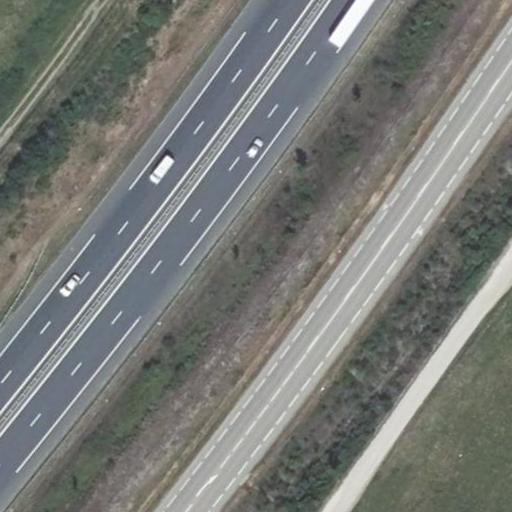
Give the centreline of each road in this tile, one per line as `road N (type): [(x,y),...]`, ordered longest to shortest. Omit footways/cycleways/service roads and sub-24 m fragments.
road 1 (motorway): [(0,464),(351,0)]
road 2 (secondary): [(511,62),(183,511)]
road 3 (motorway): [(289,0),(0,382)]
road 4 (unclassified): [(317,511),(511,256)]
